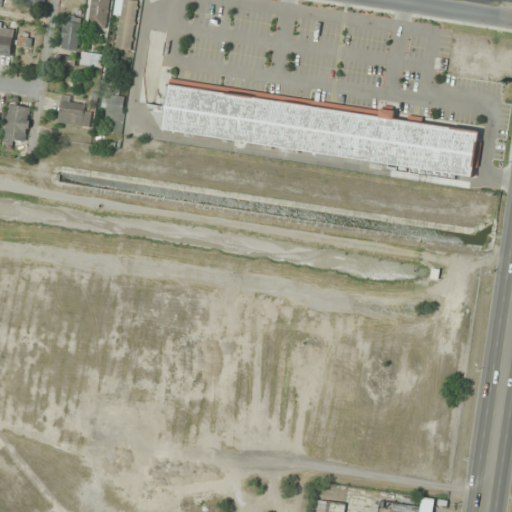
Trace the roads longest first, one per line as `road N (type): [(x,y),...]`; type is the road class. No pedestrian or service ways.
road 1 (primary): [(511,334),(485,511)]
road 2 (tertiary): [(511,20),(382,0)]
